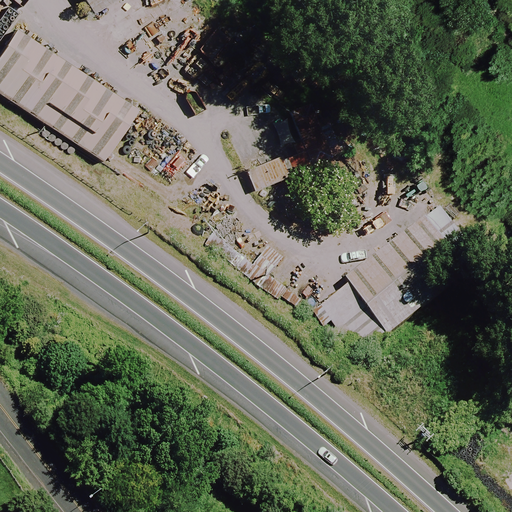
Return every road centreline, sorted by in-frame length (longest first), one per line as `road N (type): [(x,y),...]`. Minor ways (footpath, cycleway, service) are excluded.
road 1 (trunk): [(0,165),(245,338),(448,511)]
road 2 (trunk): [(382,511),(102,286),(0,217)]
road 3 (residential): [(0,412),(76,511)]
